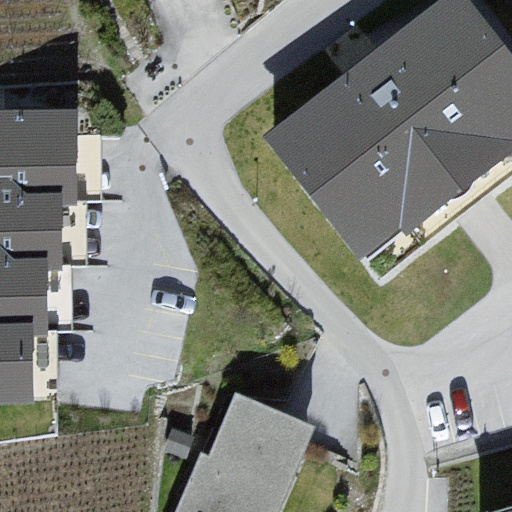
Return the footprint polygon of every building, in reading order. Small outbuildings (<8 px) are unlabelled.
[(511,77),(453,0),(443,0),(251,143),(348,270),(511,138),(511,77)] [(0,117),(0,192),(42,200),(44,210),(67,212),(63,121),(0,117)] [(0,266),(36,262),(36,274),(54,271),(44,210),(42,200),(0,192),(0,266)] [(0,330),(22,330),(37,331),(36,274),(36,262),(0,266),(0,330)] [(0,404),(25,404),(22,330),(0,330),(0,404)] [(267,511),(306,431),(225,401),(170,511),(267,511)]
